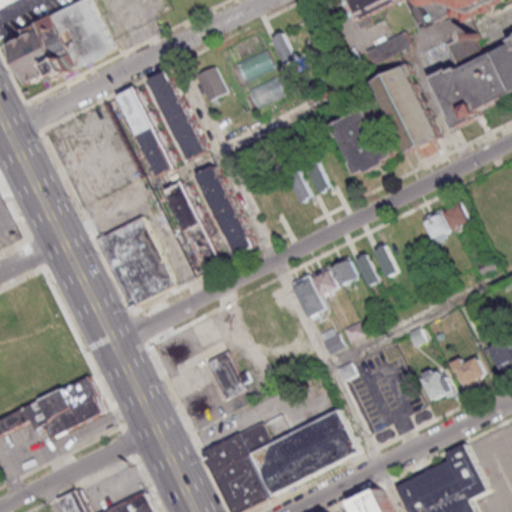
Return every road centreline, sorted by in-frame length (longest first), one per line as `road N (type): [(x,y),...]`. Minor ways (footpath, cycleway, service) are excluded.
road 1 (residential): [(115,342),(511,140)]
road 2 (primary): [(158,429),(0,111)]
road 3 (residential): [(9,130),(264,0)]
road 4 (residential): [(290,511),(511,400)]
road 5 (residential): [(158,429),(0,507)]
